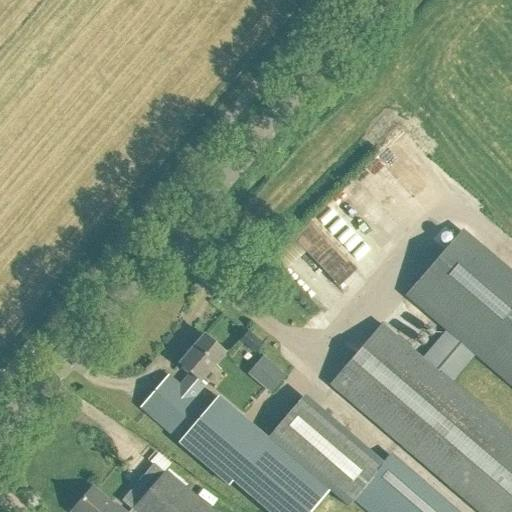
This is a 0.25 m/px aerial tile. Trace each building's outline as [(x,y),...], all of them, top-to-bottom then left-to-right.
[(366,169),(348,187),(394,233),(412,215),(366,169)] [(446,331),(422,360),(381,325),(329,386),(476,511),(511,511),(511,436),(449,383),(474,355),(511,387),(511,280),(459,235),(406,297),(446,331)] [(255,354),(262,346),(247,333),(240,341),(255,354)] [(206,412),(192,399),(204,386),(200,382),(224,354),(203,336),(178,365),(190,374),(179,387),(167,377),(141,408),(180,443),(206,412)] [(262,358),(248,375),(269,393),(284,376),(262,358)] [(180,443),(178,445),(228,487),(232,483),(267,511),(312,511),(330,492),(267,440),(267,441),(217,399),(206,412),(180,443)] [(453,511),(389,457),(379,468),(299,402),(267,440),(330,492),(347,506),(353,498),(369,511),(453,511)] [(120,502),(131,511),(151,486),(162,474),(152,465),(120,502)] [(124,511),(115,504),(113,507),(91,488),(70,511),(211,511),(164,471),(151,486),(131,511),(129,511),(124,511)]
